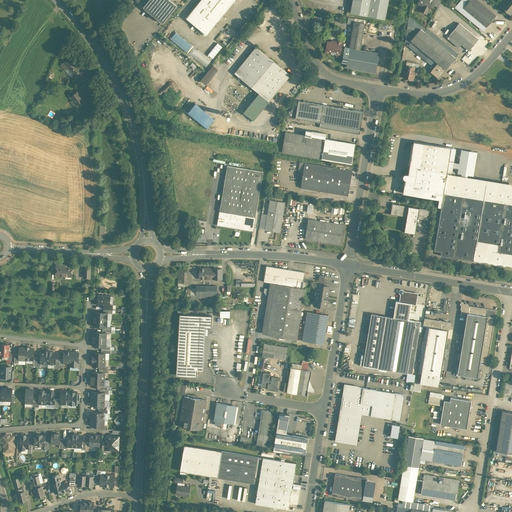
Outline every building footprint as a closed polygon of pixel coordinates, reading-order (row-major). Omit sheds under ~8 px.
[(169,0),(149,0),(143,7),(163,23),(177,6),(169,0)] [(201,0),(195,8),(187,18),(207,34),(234,0),(201,0)] [(388,0),(352,0),(350,13),(385,19),(388,0)] [(432,0),(420,0),(421,0),(421,1),(420,4),(423,6),(421,11),(426,13),(429,8),(432,0)] [(496,16),(476,0),(469,0),(467,3),(463,0),(460,0),(455,7),(483,30),(496,16)] [(511,0),(506,0),(501,7),(510,14),(511,11),(511,0)] [(422,26),(409,15),(407,27),(412,28),(417,32),(420,28),(422,26)] [(354,24),(349,48),(350,48),(360,50),(365,23),(354,21),(354,24)] [(478,39),(459,23),(450,35),(469,51),(478,39)] [(412,28),(407,27),(405,41),(410,42),(411,40),(417,32),(412,28)] [(455,57),(420,28),(417,32),(411,40),(410,42),(409,46),(434,67),(437,62),(445,69),(455,57)] [(187,52),(192,45),(175,32),(170,38),(187,52)] [(337,42),(332,41),(331,42),(328,41),(326,53),(330,53),(330,52),(336,53),(336,54),(337,55),(343,56),(344,49),(341,48),(342,43),(341,43),(341,42),(340,41),(338,40),(337,41),(337,42)] [(290,75),(256,47),(235,73),(269,101),(290,75)] [(206,67),(211,60),(195,48),(190,55),(195,58),(196,56),(201,59),(199,62),(206,67)] [(360,50),(350,48),(347,63),(346,67),(376,73),(379,53),(360,50)] [(83,72),(69,58),(64,63),(68,68),(77,77),(83,72)] [(434,67),(431,70),(439,77),(446,69),(445,69),(437,62),(434,67)] [(213,65),(200,80),(205,84),(213,74),(214,71),(217,68),(213,65)] [(414,67),(406,66),(403,78),(412,79),(415,67),(414,67)] [(84,100),(78,91),(70,97),(73,100),(77,105),(81,103),(84,100)] [(263,98),(259,102),(265,107),(268,102),(263,98)] [(77,105),(73,100),(70,102),(76,110),(83,105),(81,103),(77,105)] [(323,105),(298,101),(297,107),(295,118),(320,122),(323,105)] [(215,119),(196,103),(188,112),(207,128),(215,119)] [(363,111),(323,105),(320,122),(319,127),(359,134),(363,111)] [(297,107),(293,106),(292,111),(289,111),(288,117),(295,118),(297,107)] [(305,135),(285,132),(282,152),(322,159),(325,139),(324,138),(313,137),(314,131),(306,130),(305,135)] [(355,144),(325,139),(322,159),(352,164),(355,144)] [(451,147),(426,143),(414,141),(413,144),(416,147),(415,149),(412,151),(414,154),(414,156),(411,158),(413,161),(413,163),(410,165),(408,174),(406,174),(404,174),(404,175),(403,176),(403,177),(403,178),(404,179),(405,180),(403,193),(412,194),(412,195),(439,199),(438,206),(441,207),(446,177),(451,147)] [(352,171),(305,163),(301,188),(348,196),(352,171)] [(263,171),(227,165),(220,212),(255,217),(263,171)] [(511,188),(446,177),(441,207),(434,251),(441,252),(440,256),(473,261),(511,267),(511,188)] [(285,202),(270,200),(265,230),(280,232),(285,202)] [(419,208),(392,203),(390,214),(407,217),(404,232),(415,233),(417,219),(419,208)] [(430,210),(419,208),(417,219),(428,220),(430,210)] [(255,217),(220,212),(217,225),(253,231),(255,217)] [(344,224),(308,219),(305,239),(341,244),(344,224)] [(73,265),(57,264),(56,276),(72,277),(73,265)] [(305,272),(266,266),(264,281),(270,283),(276,283),(297,287),(297,283),(299,274),(305,275),(305,272)] [(222,268),(200,268),(200,279),(222,279),(222,268)] [(262,334),(267,334),(276,283),(270,283),(262,334)] [(267,334),(297,339),(305,288),(302,288),(297,287),(276,283),(267,334)] [(329,286),(318,284),(318,285),(315,304),(315,305),(315,304),(326,306),(327,300),(328,300),(329,296),(327,296),(329,287),(329,286)] [(217,286),(196,286),(196,294),(196,298),(206,298),(210,298),(217,298),(217,286)] [(417,294),(404,292),(403,290),(401,290),(400,291),(399,293),(400,294),(401,294),(400,301),(411,304),(415,304),(417,294)] [(110,296),(98,295),(98,304),(104,305),(110,305),(110,296)] [(400,301),(396,301),(393,317),(409,320),(411,304),(400,301)] [(486,309),(468,306),(468,305),(464,304),(462,302),(460,304),(462,306),(461,309),(462,310),(461,315),(462,317),(467,317),(467,313),(485,316),(486,309)] [(496,310),(486,309),(485,316),(487,316),(495,317),(496,310)] [(328,315),(307,311),(302,341),(324,344),(328,315)] [(485,316),(467,313),(467,317),(457,374),(477,377),(480,361),(487,316),(485,316)] [(212,316),(180,314),(179,324),(200,325),(200,326),(212,326),(212,316)] [(386,316),(371,314),(363,366),(378,368),(386,316)] [(409,320),(393,317),(386,316),(378,368),(407,373),(416,321),(409,320)] [(487,316),(480,361),(487,362),(495,317),(487,316)] [(435,320),(424,318),(423,326),(426,326),(434,328),(435,320)] [(450,323),(435,320),(434,328),(448,330),(450,329),(450,324),(450,323)] [(416,321),(407,373),(412,374),(421,322),(416,321)] [(200,325),(179,324),(177,368),(198,369),(200,326),(200,325)] [(434,328),(426,326),(419,373),(421,373),(441,376),(448,330),(434,328)] [(288,347),(264,343),(262,355),(286,359),(288,347)] [(9,344),(0,344),(0,350),(0,355),(8,355),(9,355),(9,350),(9,344)] [(29,348),(29,347),(26,347),(26,360),(33,360),(34,360),(34,357),(34,348),(29,348)] [(45,352),(41,352),(41,357),(40,363),(41,363),(48,363),(48,351),(46,351),(45,351),(45,352)] [(51,351),(49,351),(48,351),(48,363),(55,364),(56,359),(56,352),(52,352),(51,351)] [(79,352),(71,352),(70,363),(70,366),(78,366),(78,360),(79,352)] [(11,366),(2,366),(2,370),(1,370),(1,373),(2,373),(2,377),(10,377),(11,377),(11,370),(11,366)] [(301,369),(291,368),(287,392),(297,394),(301,369)] [(307,370),(301,369),(297,394),(307,396),(311,371),(307,370)] [(279,378),(272,377),(271,380),(269,380),(270,374),(264,373),(261,387),(268,388),(267,389),(276,391),(279,378)] [(412,374),(407,373),(406,381),(414,383),(415,374),(412,374)] [(441,376),(421,373),(420,384),(422,384),(439,387),(441,376)] [(420,384),(414,383),(413,391),(421,392),(422,384),(420,384)] [(178,401),(175,418),(180,419),(181,417),(184,396),(186,385),(181,385),(180,386),(178,401)] [(359,387),(345,385),(340,415),(352,417),(351,422),(360,424),(360,419),(361,414),(371,415),(373,405),(361,403),(363,388),(359,387)] [(11,388),(4,388),(3,400),(11,400),(11,394),(11,388)] [(405,394),(363,388),(361,403),(373,405),(371,415),(400,420),(405,394)] [(33,389),(26,389),(25,402),(32,403),(33,403),(33,398),(33,389)] [(44,390),(41,390),(41,391),(39,391),(39,398),(39,404),(47,404),(47,391),(44,391),(44,390)] [(47,391),(47,404),(54,404),(55,399),(55,392),(53,392),(53,391),(53,390),(51,390),(50,391),(50,392),(47,391)] [(69,391),(61,391),(61,398),(61,404),(62,404),(62,407),(68,407),(69,404),(69,391)] [(77,391),(69,391),(69,404),(76,404),(77,391)] [(430,391),(428,401),(440,403),(442,394),(430,391)] [(184,396),(181,417),(203,420),(206,400),(196,398),(191,397),(184,396)] [(460,398),(456,398),(451,397),(450,401),(446,425),(466,429),(469,410),(470,410),(472,401),(471,400),(460,398)] [(450,401),(444,400),(440,424),(446,425),(450,401)] [(237,406),(217,402),(214,420),(234,424),(237,406)] [(273,412),(262,410),(256,445),(268,447),(273,412)] [(511,412),(502,411),(500,426),(511,428),(511,412)] [(352,417),(340,415),(336,442),(356,445),(360,424),(351,422),(352,417)] [(203,420),(181,417),(180,419),(179,426),(201,429),(203,420)] [(286,420),(278,419),(276,432),(286,434),(288,424),(289,420),(286,420)] [(400,425),(392,424),(390,436),(398,437),(400,425)] [(511,428),(500,426),(497,441),(511,443),(511,428)] [(286,434),(276,432),(274,447),(283,449),(306,453),(308,437),(286,434)] [(60,433),(52,433),(51,443),(59,443),(60,443),(60,438),(60,433)] [(42,434),(37,434),(37,435),(35,435),(34,444),(38,444),(38,445),(41,445),(45,445),(45,441),(46,435),(42,435),(42,434)] [(82,435),(78,435),(78,434),(75,434),(74,447),(81,447),(82,447),(82,441),(82,435)] [(26,436),(25,435),(23,435),(22,436),(21,436),(20,447),(21,447),(21,448),(22,449),(24,449),(25,448),(25,447),(28,448),(28,444),(29,437),(26,437),(26,436)] [(100,435),(90,435),(90,442),(90,446),(100,446),(100,435)] [(119,436),(106,435),(106,445),(105,449),(107,449),(118,450),(119,436)] [(424,438),(408,435),(403,465),(419,467),(420,459),(423,439),(424,438)] [(14,438),(14,436),(9,436),(6,436),(3,437),(3,440),(4,440),(4,446),(5,452),(14,451),(14,447),(14,446),(14,445),(14,438)] [(423,439),(420,459),(431,461),(435,440),(423,439)] [(465,445),(435,440),(431,461),(461,466),(465,445)] [(511,443),(497,441),(496,451),(511,453),(511,443)] [(263,457),(222,451),(217,477),(254,483),(259,483),(263,457)] [(285,461),(263,457),(259,483),(255,504),(289,509),(293,483),(282,481),(285,461)] [(296,463),(285,461),(282,481),(293,483),(296,463)] [(403,465),(398,499),(403,500),(413,502),(419,467),(403,465)] [(115,474),(101,473),(100,485),(114,486),(115,474)] [(60,474),(52,476),(53,483),(60,481),(62,480),(60,474)] [(367,479),(335,474),(332,495),(364,500),(367,479)] [(438,482),(423,479),(421,494),(450,499),(453,484),(445,483),(438,482)] [(53,483),(52,483),(55,493),(62,491),(62,492),(69,490),(67,483),(61,484),(60,481),(53,483)] [(190,487),(182,485),(182,483),(178,482),(177,484),(176,494),(189,496),(190,487)] [(35,484),(34,485),(37,498),(44,496),(41,483),(40,483),(35,484)] [(23,487),(18,489),(19,492),(17,493),(18,496),(16,496),(18,503),(27,500),(25,491),(24,491),(23,487)] [(348,511),(350,504),(325,500),(322,511),(348,511)]
